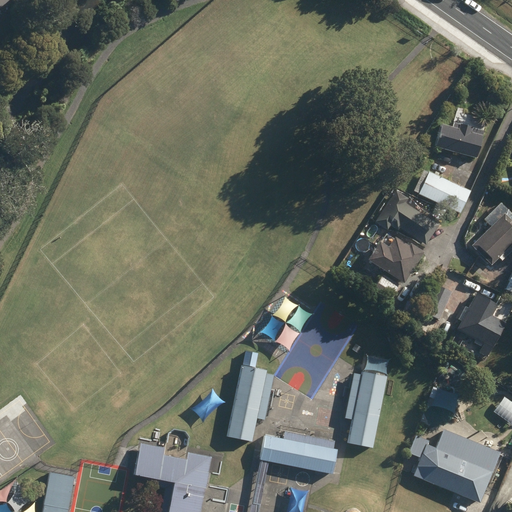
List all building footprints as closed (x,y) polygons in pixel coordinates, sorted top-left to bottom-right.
[(0,0),(0,9),(10,1),(9,0),(0,0)] [(436,148),(477,159),(485,132),(461,125),(460,130),(443,125),(436,148)] [(420,194),(461,213),(471,192),(430,173),(420,194)] [(400,228),(427,246),(440,226),(406,204),(409,200),(397,191),(376,223),(388,231),(391,226),(398,231),(400,228)] [(474,246),(493,266),(511,246),(511,219),(506,214),(474,246)] [(369,261),(405,284),(425,253),(411,244),(410,247),(396,238),(389,248),(380,243),(369,261)] [(372,293),(390,304),(400,286),(383,275),(372,293)] [(425,313),(440,320),(453,292),(437,285),(425,313)] [(476,295),(469,310),(462,324),(458,331),(493,349),(506,323),(493,316),(498,306),(476,295)] [(462,324),(469,310),(465,308),(464,311),(459,309),(454,320),(462,324)] [(467,348),(472,351),(478,348),(478,342),(472,339),(467,341),(467,348)] [(245,350),(242,366),(253,368),(256,353),(245,350)] [(224,436),(250,442),(255,418),(262,420),(271,375),(264,374),(265,371),(253,368),(242,366),(239,365),(224,436)] [(346,443),(372,448),(386,376),(360,371),(360,375),(352,373),(344,417),(351,418),(346,443)] [(497,381),(507,387),(511,380),(502,373),(497,381)] [(430,399),(438,402),(442,391),(433,388),(430,399)] [(211,389),(188,408),(200,422),(223,403),(211,389)] [(511,425),(511,403),(502,396),(491,411),(511,426),(511,425)] [(489,446),(491,446),(494,447),(495,447),(497,447),(499,446),(500,446),(502,445),(503,443),(504,442),(504,440),(505,439),(505,437),(505,435),(504,433),(503,432),(502,430),(501,429),(500,428),(498,428),(496,427),(495,427),(493,427),(491,428),(490,428),(488,429),(487,431),(486,432),(485,434),(485,435),(485,437),(485,439),(485,440),(486,442),(487,443),(488,445),(489,446)] [(497,452),(442,429),(434,447),(412,438),(406,452),(418,458),(411,475),(475,503),(497,452)] [(258,460),(329,475),(334,452),(262,437),(258,460)] [(201,511),(212,459),(189,454),(187,461),(164,456),(165,450),(142,444),(135,476),(151,480),(150,487),(166,490),(161,511),(201,511)] [(42,511),(67,511),(75,479),(50,474),(42,511)]
